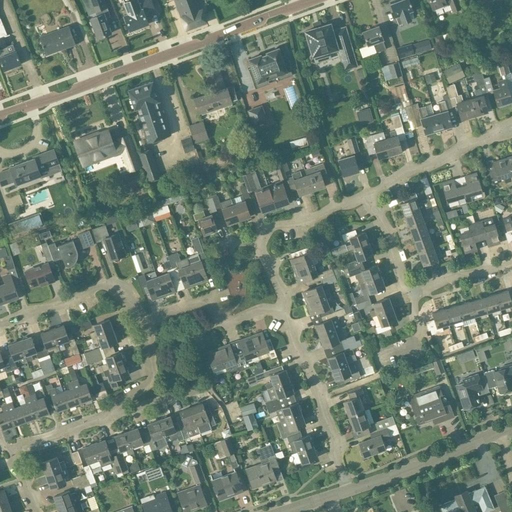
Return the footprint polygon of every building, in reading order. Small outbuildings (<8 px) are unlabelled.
[(91,0),(90,1),(96,17),(91,19),(98,38),(111,33),(105,17),(109,15),(110,17),(111,16),(104,0),(91,0)] [(143,12),(153,8),(150,0),(143,0),(137,2),(136,0),(122,0),(128,15),(122,17),(125,24),(127,23),(130,31),(148,24),(143,12)] [(202,10),(197,0),(174,0),(181,17),(185,29),(206,22),(202,10)] [(401,0),(390,5),(395,17),(398,25),(412,20),(408,12),(412,11),(407,0),(401,0)] [(428,0),(432,10),(450,3),(453,12),(459,10),(455,0),(428,0)] [(420,6),(413,8),(416,14),(423,12),(420,6)] [(321,54),(323,61),(331,59),(329,52),(336,49),(342,70),(356,66),(345,28),(332,32),(330,24),(305,32),(312,57),(321,54)] [(68,27),(45,36),(40,38),(47,55),(74,44),(68,27)] [(378,27),(362,32),(367,45),(373,43),(376,51),(376,53),(386,49),(382,40),(383,40),(378,27)] [(434,37),(436,45),(444,42),(442,35),(434,37)] [(428,40),(420,42),(423,52),(431,50),(428,40)] [(0,48),(0,61),(4,71),(21,64),(13,44),(7,46),(0,48)] [(413,50),(411,44),(397,48),(400,59),(421,53),(419,48),(413,50)] [(278,49),(266,53),(267,55),(261,57),(260,55),(248,60),(251,68),(247,69),(255,90),(264,86),(262,81),(279,75),(280,80),(292,76),(290,69),(291,69),(291,68),(291,67),(291,66),(291,65),(290,64),(290,63),(290,62),(290,61),(289,61),(289,60),(288,59),(288,58),(287,58),(287,57),(286,57),(286,56),(285,56),(285,55),(281,57),(278,49)] [(401,61),(404,69),(420,63),(417,56),(401,61)] [(501,75),(509,73),(505,61),(498,63),(501,75)] [(398,62),(387,65),(391,79),(402,76),(398,62)] [(459,64),(443,71),(449,84),(465,76),(459,64)] [(225,89),(218,68),(205,72),(212,93),(194,99),(198,113),(222,106),(223,109),(232,106),(232,103),(238,101),(238,100),(235,92),(233,86),(225,89)] [(484,83),(481,71),(473,73),(477,85),(484,83)] [(434,73),(425,76),(426,82),(435,79),(434,73)] [(511,102),(505,80),(498,82),(500,88),(493,90),(497,106),(498,105),(499,108),(506,106),(505,104),(511,102)] [(160,101),(153,81),(129,90),(135,109),(137,109),(149,143),(170,136),(158,101),(160,101)] [(393,103),(408,100),(405,84),(390,87),(393,103)] [(454,84),(446,86),(449,95),(448,95),(450,99),(454,98),(461,120),(468,118),(469,119),(473,117),(473,116),(474,116),(469,100),(463,102),(461,95),(458,96),(454,84)] [(476,98),(469,100),(474,116),(475,116),(476,116),(480,115),(481,114),(487,112),(481,89),(474,91),(476,98)] [(450,99),(448,95),(442,96),(444,101),(437,103),(440,113),(434,115),(439,131),(452,127),(446,109),(452,108),(450,99)] [(394,103),(378,108),(380,114),(396,110),(394,103)] [(439,131),(434,115),(428,116),(425,107),(419,109),(417,104),(405,107),(409,120),(420,117),(425,135),(439,131)] [(268,121),(262,105),(247,111),(253,127),(268,121)] [(368,109),(357,113),(360,124),(371,121),(368,109)] [(402,126),(399,115),(391,117),(394,129),(402,126)] [(209,139),(203,121),(189,126),(194,143),(209,139)] [(385,140),(390,156),(402,153),(395,131),(389,133),(391,138),(385,140)] [(113,144),(108,132),(87,140),(86,137),(75,141),(83,163),(115,151),(116,154),(123,152),(130,172),(140,168),(129,136),(118,140),(119,142),(113,144)] [(378,160),(390,156),(383,132),(366,137),(367,143),(365,143),(369,155),(376,153),(378,160)] [(357,172),(353,156),(352,154),(358,152),(353,135),(346,138),(349,150),(345,151),(347,158),(338,160),(343,176),(345,176),(345,177),(347,178),(350,177),(351,175),(351,174),(357,172)] [(195,150),(190,137),(180,140),(185,154),(195,150)] [(160,178),(151,149),(138,153),(148,182),(160,178)] [(59,163),(54,150),(33,157),(34,159),(10,168),(11,170),(0,173),(0,181),(2,187),(16,182),(17,185),(41,176),(39,171),(59,163)] [(511,182),(511,177),(507,158),(493,162),(496,170),(490,171),(493,185),(500,183),(503,185),(511,182)] [(275,165),(280,180),(287,178),(285,171),(281,163),(275,165)] [(307,176),(312,191),(325,187),(322,180),(328,178),(323,163),(304,170),(306,176),(307,176)] [(242,176),(246,186),(248,192),(260,187),(255,171),(242,176)] [(299,196),(312,191),(307,176),(306,176),(302,178),(300,171),(291,174),(293,178),(288,179),(291,191),(297,189),(299,196)] [(462,189),(466,203),(483,198),(485,195),(484,192),(482,192),(477,173),(465,176),(468,188),(462,189)] [(425,176),(420,178),(423,187),(424,187),(429,185),(426,180),(425,176)] [(466,203),(462,189),(456,191),(453,180),(441,183),(447,202),(458,199),(459,205),(461,204),(464,215),(468,213),(466,203)] [(282,183),(269,188),(276,211),(282,209),(281,206),(289,204),(282,183)] [(248,192),(246,186),(240,188),(244,199),(250,197),(248,192)] [(269,188),(256,192),(263,212),(270,210),(271,212),(276,211),(269,188)] [(403,202),(400,203),(404,215),(419,210),(436,204),(432,193),(431,192),(426,194),(428,199),(421,201),(421,203),(417,204),(415,198),(403,202)] [(403,202),(415,198),(416,197),(414,192),(401,197),(403,202)] [(151,203),(149,196),(140,200),(142,206),(151,203)] [(227,225),(239,220),(234,205),(233,205),(231,199),(220,203),(217,196),(212,197),(216,209),(221,207),(227,225)] [(215,209),(216,209),(212,197),(206,200),(211,213),(216,211),(215,209)] [(234,205),(239,220),(250,216),(245,201),(234,205)] [(158,209),(151,212),(153,217),(169,212),(167,206),(158,209)] [(409,229),(424,223),(419,210),(404,215),(409,229)] [(203,211),(193,214),(195,221),(198,220),(204,235),(217,230),(211,215),(205,217),(203,211)] [(20,221),(24,231),(42,224),(39,214),(20,221)] [(116,214),(106,217),(107,223),(117,220),(116,214)] [(135,217),(124,221),(128,231),(138,228),(135,217)] [(484,236),(488,247),(500,243),(494,223),(493,224),(491,218),(475,223),(479,237),(484,236)] [(428,235),(424,223),(409,229),(413,240),(428,235)] [(473,239),(479,237),(475,223),(469,225),(471,231),(459,234),(465,254),(477,250),(473,239)] [(109,237),(105,226),(92,231),(97,244),(104,241),(111,261),(114,260),(114,262),(117,263),(121,262),(122,259),(121,258),(126,256),(119,234),(109,237)] [(79,239),(75,241),(73,241),(73,240),(58,246),(56,247),(54,243),(47,245),(52,259),(53,260),(54,260),(54,261),(55,261),(56,260),(60,259),(60,258),(62,258),(64,264),(65,265),(66,266),(68,266),(69,266),(71,266),(72,265),(73,264),(74,263),(76,261),(77,258),(77,256),(77,254),(77,253),(77,251),(77,250),(82,248),(82,249),(94,245),(89,230),(77,235),(79,239)] [(345,244),(331,249),(333,255),(353,248),(353,249),(369,244),(364,232),(357,235),(355,230),(342,235),(343,240),(349,238),(351,244),(346,246),(345,244)] [(418,253),(433,248),(428,235),(413,240),(418,253)] [(198,254),(187,258),(196,285),(208,280),(204,268),(208,266),(203,250),(198,238),(192,240),(195,252),(198,253),(198,254)] [(373,255),(369,244),(353,249),(358,261),(373,255)] [(47,245),(41,248),(47,263),(53,261),(47,245)] [(295,272),(313,265),(313,264),(318,263),(314,252),(312,253),(310,247),(297,252),(299,257),(291,260),(295,272)] [(437,261),(433,248),(418,253),(423,266),(430,263),(437,261)] [(185,288),(196,285),(187,258),(180,260),(177,253),(168,256),(169,260),(177,282),(182,280),(185,288)] [(15,268),(11,254),(3,257),(7,270),(15,268)] [(135,266),(141,264),(138,254),(131,256),(135,266)] [(177,282),(169,260),(165,262),(168,273),(157,277),(164,296),(175,292),(172,283),(177,282)] [(342,265),(344,271),(357,267),(355,260),(342,265)] [(54,281),(48,265),(26,273),(31,289),(54,281)] [(321,280),(321,281),(335,276),(332,269),(319,273),(316,271),(313,265),(295,272),(299,283),(302,282),(306,286),(321,280)] [(357,267),(344,271),(344,272),(346,277),(355,274),(359,285),(380,277),(376,265),(361,271),(361,272),(359,272),(357,267)] [(0,287),(0,288),(5,303),(19,298),(10,275),(3,278),(6,285),(0,287)] [(164,296),(157,277),(146,281),(144,275),(139,277),(145,293),(149,291),(152,300),(164,296)] [(335,276),(321,281),(323,285),(336,281),(335,276)] [(380,277),(359,285),(362,291),(363,295),(367,294),(368,294),(369,294),(384,288),(380,277)] [(307,305),(331,296),(329,289),(323,291),(321,287),(303,293),(307,305)] [(495,294),(500,309),(511,305),(511,303),(508,290),(495,294)] [(363,295),(354,298),(355,300),(356,304),(370,299),(368,294),(367,294),(363,295)] [(487,313),(500,309),(495,294),(483,298),(487,313)] [(333,301),(331,296),(307,305),(311,316),(319,313),(321,317),(331,314),(334,313),(332,308),(329,309),(327,303),(333,301)] [(377,316),(392,310),(388,298),(373,304),(375,310),(369,312),(371,318),(377,316)] [(475,317),(487,313),(483,298),(470,302),(475,317)] [(370,299),(356,304),(358,310),(372,305),(370,299)] [(462,321),(475,317),(470,302),(458,306),(462,321)] [(450,324),(462,321),(458,306),(445,309),(450,324)] [(333,319),(315,326),(319,337),(341,329),(338,319),(339,317),(352,312),(350,307),(344,309),(334,313),(331,314),(333,319)] [(425,322),(428,331),(430,330),(431,334),(443,331),(442,327),(450,324),(445,309),(432,313),(434,319),(425,322)] [(396,321),(392,310),(377,316),(381,327),(375,329),(377,334),(391,329),(389,324),(396,321)] [(90,333),(92,340),(113,332),(109,320),(93,326),(95,331),(90,333)] [(92,327),(90,321),(74,326),(76,332),(92,327)] [(63,326),(52,330),(60,351),(65,349),(63,343),(68,341),(63,326)] [(344,335),(341,329),(319,337),(324,348),(339,343),(337,337),(344,335)] [(52,330),(41,334),(45,346),(48,352),(54,350),(55,353),(60,351),(52,330)] [(113,332),(92,340),(93,344),(99,342),(102,348),(80,356),(82,361),(104,353),(102,348),(117,343),(113,332)] [(250,338),(257,356),(268,352),(261,333),(250,338)] [(481,340),(480,334),(472,337),(474,342),(481,340)] [(356,342),(355,341),(354,336),(341,340),(343,347),(356,342)] [(31,338),(20,342),(27,361),(32,359),(30,354),(36,352),(35,350),(31,338)] [(257,356),(250,338),(240,342),(243,350),(237,352),(244,370),(250,368),(246,360),(257,356)] [(79,354),(75,340),(69,342),(74,356),(79,354)] [(356,342),(343,347),(345,352),(361,345),(360,341),(356,342)] [(11,353),(6,355),(11,368),(12,370),(17,368),(16,366),(27,362),(27,361),(20,342),(8,346),(11,353)] [(457,349),(455,344),(447,346),(449,352),(457,349)] [(238,372),(244,370),(237,352),(232,354),(229,345),(218,349),(224,368),(235,364),(238,372)] [(224,368),(218,349),(206,354),(209,362),(204,364),(212,384),(217,382),(213,372),(224,368)] [(473,350),(467,351),(470,359),(476,357),(473,350)] [(103,359),(106,358),(104,353),(82,361),(84,366),(103,359)] [(98,374),(104,372),(106,371),(125,365),(121,353),(106,358),(107,363),(95,367),(98,374)] [(327,358),(331,370),(346,364),(356,360),(354,355),(344,358),(342,353),(327,358)] [(0,354),(0,372),(5,371),(6,373),(12,370),(11,368),(6,355),(1,357),(0,354)] [(81,362),(78,355),(63,361),(64,363),(66,366),(66,368),(68,367),(72,366),(81,362)] [(50,357),(44,360),(49,372),(55,370),(50,357)] [(49,372),(44,360),(39,361),(44,374),(49,372)] [(432,363),(437,375),(444,372),(440,360),(432,363)] [(350,375),(346,364),(331,370),(336,381),(342,378),(344,383),(360,377),(358,372),(350,375)] [(511,377),(511,364),(500,368),(501,371),(494,373),(493,371),(483,374),(488,389),(498,386),(500,393),(511,389),(511,379),(511,378),(511,377)] [(106,371),(104,372),(105,377),(107,376),(109,381),(112,380),(114,387),(125,383),(123,377),(129,375),(125,365),(106,371)] [(73,383),(72,383),(80,405),(92,400),(86,385),(80,387),(72,366),(68,367),(73,383)] [(257,381),(270,376),(268,371),(263,372),(259,374),(255,375),(257,381)] [(272,382),(265,384),(267,390),(289,382),(285,371),(283,371),(270,376),(272,382)] [(483,390),(478,375),(463,380),(464,383),(456,386),(464,409),(480,404),(476,392),(483,390)] [(16,386),(22,384),(20,378),(14,380),(16,386)] [(267,409),(279,404),(276,398),(278,397),(278,398),(293,393),(289,382),(267,390),(271,400),(265,402),(267,409)] [(63,393),(68,409),(80,405),(72,383),(67,385),(69,391),(63,393)] [(29,397),(37,419),(49,415),(43,399),(37,401),(31,384),(26,385),(30,397),(29,397)] [(68,409),(63,393),(57,395),(55,389),(53,390),(51,384),(45,386),(47,391),(49,390),(57,413),(68,409)] [(25,386),(19,388),(21,395),(28,392),(25,386)] [(413,396),(412,393),(406,396),(409,405),(411,404),(419,425),(433,419),(435,424),(454,417),(448,401),(444,402),(438,387),(413,396)] [(2,391),(4,396),(4,398),(10,396),(8,388),(2,391)] [(364,411),(362,404),(367,402),(362,389),(348,394),(350,400),(343,402),(349,417),(364,411)] [(107,396),(105,391),(94,395),(96,401),(107,396)] [(26,423),(37,419),(29,397),(24,399),(26,405),(20,407),(26,423)] [(242,415),(256,411),(253,402),(239,406),(242,415)] [(7,405),(15,427),(26,423),(20,407),(14,409),(12,403),(7,405)] [(276,411),(280,423),(301,415),(297,403),(280,409),(279,404),(267,409),(269,413),(276,411)] [(201,404),(191,408),(200,434),(211,430),(210,428),(215,426),(210,412),(205,414),(201,404)] [(0,422),(3,431),(15,427),(7,405),(2,407),(4,413),(0,414),(0,422)] [(198,427),(191,408),(179,412),(184,425),(179,427),(184,440),(189,438),(187,431),(198,427)] [(364,411),(349,417),(354,431),(361,429),(363,434),(395,423),(393,416),(374,423),(369,425),(364,411)] [(251,414),(243,417),(249,431),(251,430),(247,422),(253,419),(251,414)] [(286,439),(287,438),(300,433),(299,428),(305,426),(301,415),(280,423),(286,439)] [(169,417),(159,421),(167,443),(177,440),(178,442),(184,440),(179,427),(177,423),(172,425),(169,417)] [(156,447),(167,443),(159,421),(147,425),(150,432),(145,434),(151,452),(157,450),(156,447)] [(399,433),(396,424),(370,434),(372,439),(358,444),(363,457),(385,449),(382,442),(390,439),(390,437),(399,433)] [(137,429),(125,433),(131,449),(142,445),(143,448),(149,446),(144,432),(139,434),(137,429)] [(223,431),(225,438),(228,437),(232,435),(230,429),(223,431)] [(128,455),(133,453),(131,449),(125,433),(115,437),(120,453),(115,455),(122,471),(123,474),(129,471),(122,452),(126,451),(128,455)] [(297,452),(298,453),(313,447),(309,436),(302,438),(300,433),(287,438),(293,454),(297,452)] [(235,453),(228,437),(225,438),(213,443),(220,459),(235,453)] [(104,441),(94,445),(102,465),(102,467),(112,463),(116,474),(122,471),(115,455),(110,457),(104,441)] [(186,445),(188,451),(194,449),(191,443),(186,445)] [(280,471),(270,444),(263,447),(269,463),(247,471),(253,488),(275,480),(273,473),(280,471)] [(101,467),(102,467),(94,445),(82,449),(87,464),(88,464),(89,465),(83,467),(88,480),(90,485),(91,488),(96,486),(90,469),(101,466),(101,467)] [(313,447),(298,453),(301,463),(295,466),(297,471),(314,465),(312,460),(317,458),(313,447)] [(82,462),(78,451),(71,453),(76,465),(82,462)] [(206,480),(199,463),(197,464),(196,461),(192,459),(192,457),(186,454),(181,465),(187,468),(188,466),(190,466),(189,467),(195,484),(206,480)] [(42,464),(46,477),(66,469),(64,462),(59,464),(57,458),(42,464)] [(163,474),(160,465),(149,469),(152,478),(163,474)] [(66,469),(46,477),(51,489),(66,483),(63,476),(68,475),(66,469)] [(71,479),(73,486),(88,480),(85,471),(81,473),(82,475),(71,479)] [(242,492),(235,474),(212,482),(219,501),(242,492)] [(88,480),(73,486),(75,490),(90,485),(88,480)] [(206,503),(199,485),(177,493),(184,511),(186,511),(194,509),(193,507),(206,503)] [(487,511),(494,509),(485,486),(468,494),(467,493),(456,498),(456,499),(439,506),(441,511),(487,511)] [(59,510),(80,503),(76,492),(70,495),(69,492),(54,498),(59,510)] [(172,511),(165,493),(155,497),(157,503),(144,508),(144,511),(172,511)] [(498,504),(501,511),(511,511),(511,509),(509,499),(498,504)] [(0,511),(11,511),(8,503),(0,505),(0,511)] [(86,511),(83,511),(80,503),(59,510),(59,511),(99,511),(98,508),(86,511)]
